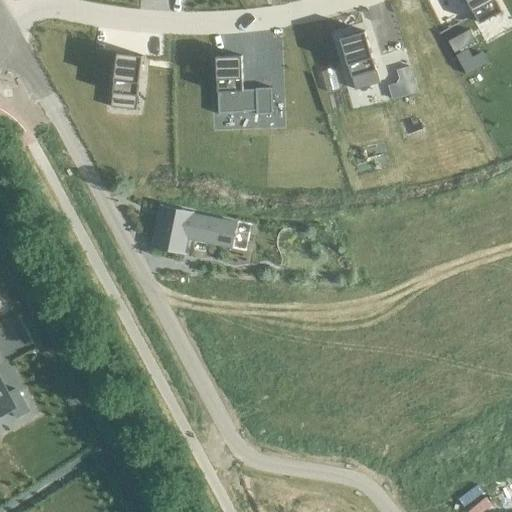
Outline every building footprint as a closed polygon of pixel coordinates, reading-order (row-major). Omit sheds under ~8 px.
[(467,0),(480,23),(502,11),(496,0),(467,0)] [(449,41),(454,52),(476,41),(470,30),(449,41)] [(365,31),(341,38),(352,77),(356,90),(380,83),(377,70),(365,31)] [(468,50),(456,56),(467,75),(488,63),(482,53),(472,58),(468,50)] [(113,92),(138,95),(143,55),(118,52),(113,92)] [(216,56),(218,92),(244,91),(242,55),(216,56)] [(161,208),(153,245),(185,251),(188,238),(230,246),(235,223),(161,208)] [(0,412),(9,407),(15,418),(28,411),(16,389),(14,390),(15,391),(7,395),(6,394),(4,395),(0,386),(0,412)]
